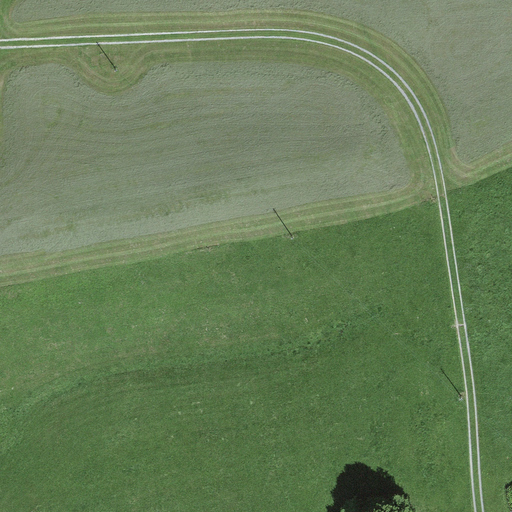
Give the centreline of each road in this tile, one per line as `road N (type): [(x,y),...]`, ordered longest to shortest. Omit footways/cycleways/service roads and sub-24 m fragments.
road 1 (track): [(0,46),(285,33),(344,47),(396,77),(420,111),(435,165),(470,373),(479,511)]
road 2 (track): [(354,0),(420,111)]
